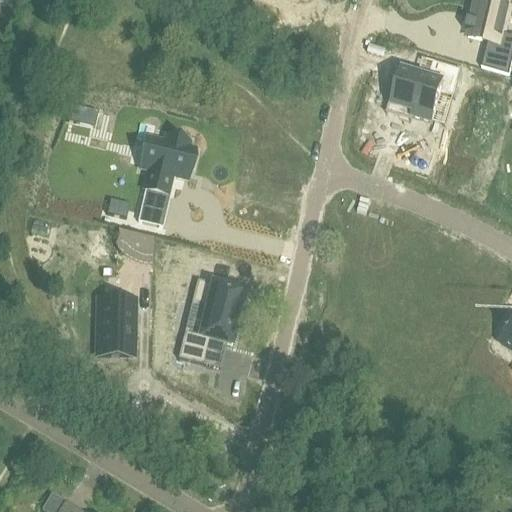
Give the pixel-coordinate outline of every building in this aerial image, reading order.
[(464,31),(464,32),(468,33),(467,39),(486,43),(490,44),(487,55),(483,54),(483,55),(506,60),(503,74),(480,68),(480,69),(508,78),(511,60),(511,37),(502,35),(508,7),(511,8),(511,0),(475,0),(472,18),(470,23),(466,22),(466,23),(470,24),(468,32),(464,31)] [(394,90),(389,107),(413,114),(411,119),(413,119),(432,125),(441,95),(454,99),(462,73),(433,64),(428,81),(418,78),(401,73),(396,90),(394,90)] [(67,123),(94,129),(97,114),(70,108),(67,123)] [(148,140),(140,171),(148,173),(143,193),(146,193),(142,210),(162,215),(171,179),(188,183),(195,152),(188,150),(189,144),(166,139),(164,144),(148,140)] [(107,217),(125,221),(128,208),(110,203),(107,217)] [(382,274),(377,282),(429,312),(432,308),(460,324),(471,303),(444,287),(446,283),(394,253),(392,256),(389,254),(379,272),(382,274)] [(183,338),(177,365),(202,371),(208,346),(226,350),(229,351),(234,331),(235,331),(239,316),(238,316),(242,298),(196,287),(191,307),(206,311),(199,342),(183,338)] [(98,302),(97,359),(133,360),(134,302),(98,302)] [(511,329),(501,346),(511,352),(511,329)] [(41,511),(60,511),(65,504),(51,496),(41,511)]
